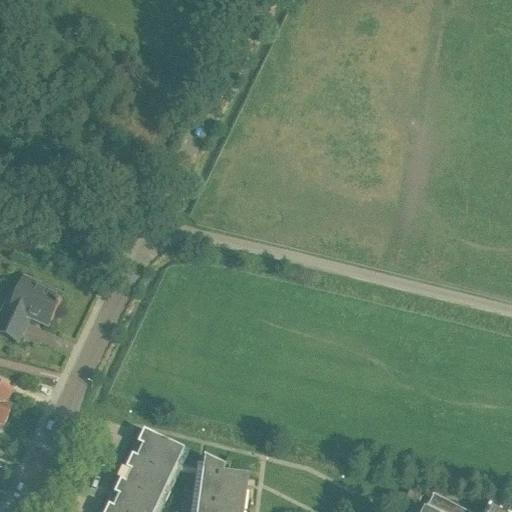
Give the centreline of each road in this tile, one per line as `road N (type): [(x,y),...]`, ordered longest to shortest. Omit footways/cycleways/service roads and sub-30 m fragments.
road 1 (unclassified): [(22,511),(261,0)]
road 2 (track): [(154,229),(0,192)]
